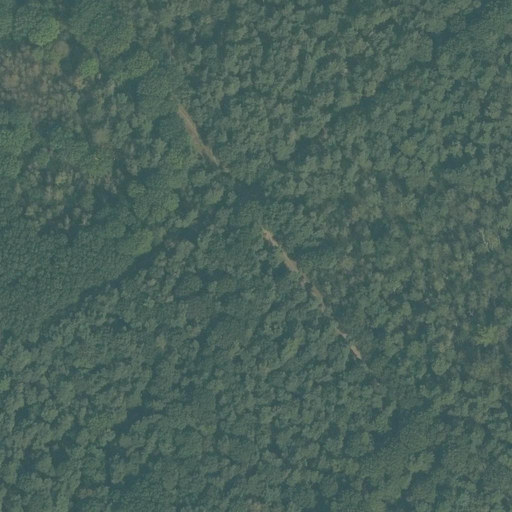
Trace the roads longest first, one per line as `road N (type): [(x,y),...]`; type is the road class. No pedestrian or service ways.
road 1 (track): [(0,353),(244,196),(96,0)]
road 2 (track): [(252,206),(244,196),(511,4)]
road 3 (track): [(440,467),(252,206)]
road 4 (track): [(398,511),(440,467),(511,501)]
